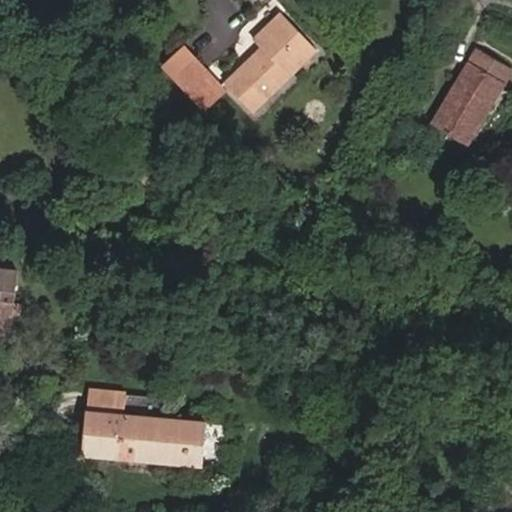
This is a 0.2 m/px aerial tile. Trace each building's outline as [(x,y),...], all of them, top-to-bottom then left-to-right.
[(278,54),(312,74),(335,52),(298,16),(268,49),(278,54)] [(271,115),(312,74),(278,54),(243,89),(271,115)] [(198,57),(180,76),(225,119),(244,100),(198,57)] [(478,159),(487,142),(511,156),(511,75),(485,60),(442,137),(478,159)] [(172,174),(152,162),(134,190),(155,203),(172,174)] [(79,414),(74,455),(203,466),(205,425),(79,414)]
